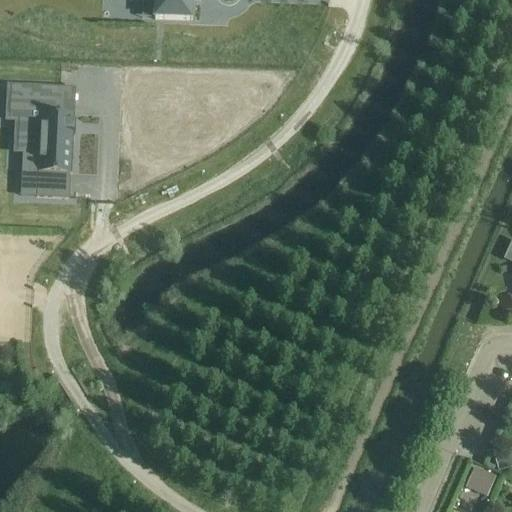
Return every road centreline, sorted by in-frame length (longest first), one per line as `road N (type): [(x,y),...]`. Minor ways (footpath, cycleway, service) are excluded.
road 1 (unclassified): [(362,0),(331,74),(287,132),(228,177),(89,252),(52,308),(54,355),(93,422),(130,466),(189,511)]
road 2 (residential): [(484,356),(417,511)]
